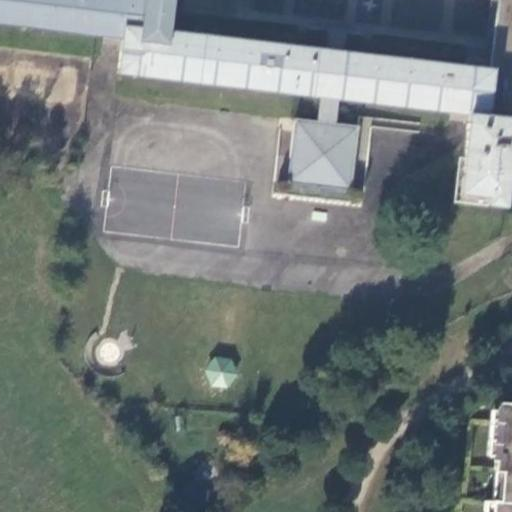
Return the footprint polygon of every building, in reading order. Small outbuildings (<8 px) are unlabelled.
[(457,202),(502,207),(511,129),(511,128),(511,0),(495,0),(488,67),(338,49),(322,47),(167,28),(169,8),(179,10),(180,0),(0,0),(0,22),(96,35),(103,35),(119,38),(115,72),(319,97),(336,99),(467,115),(457,202)] [(324,26),(322,47),(338,49),(341,28),(324,26)] [(336,99),(319,97),(316,122),(292,119),(285,183),(349,191),(357,127),(333,124),(336,99)] [(204,384),(231,389),(236,360),(209,356),(204,384)] [(511,511),(511,403),(498,402),(498,411),(496,440),(488,440),(487,456),(495,456),(494,471),(501,472),(499,501),(491,501),(490,511),(511,511)] [(498,411),(490,410),(488,440),(496,440),(498,411)] [(494,471),(491,501),(499,501),(501,472),(494,471)] [(189,511),(208,495),(194,479),(176,495),(189,511)] [(484,501),(482,511),(490,511),(491,501),(484,501)]
